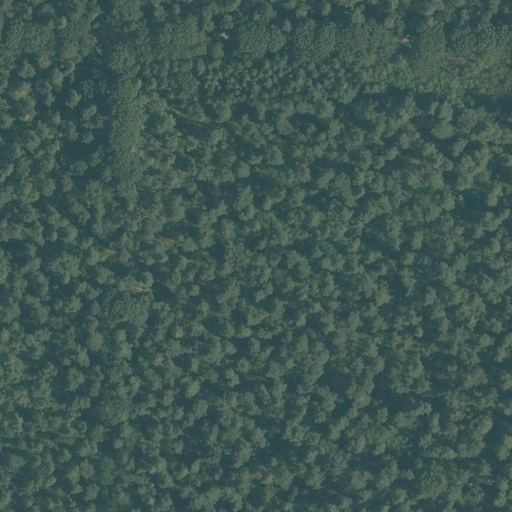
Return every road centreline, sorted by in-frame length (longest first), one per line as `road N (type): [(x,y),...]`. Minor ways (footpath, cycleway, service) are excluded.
road 1 (track): [(111,511),(107,35)]
road 2 (track): [(107,35),(511,39)]
